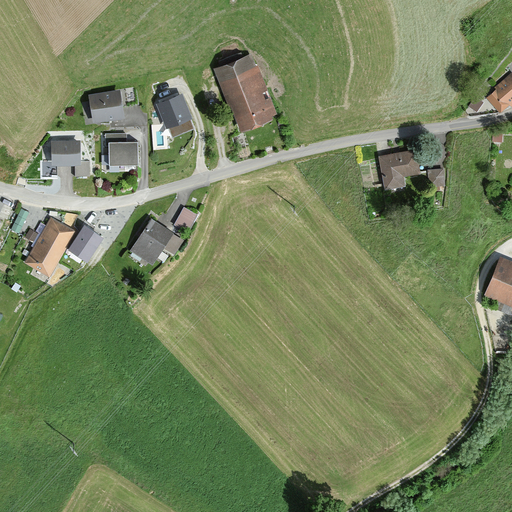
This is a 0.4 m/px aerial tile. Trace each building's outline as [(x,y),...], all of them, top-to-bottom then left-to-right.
[(239,128),(277,113),(251,49),(213,64),(239,128)] [(498,116),(511,105),(511,74),(483,97),(498,116)] [(181,92),(157,102),(167,126),(191,116),(181,92)] [(475,94),(470,104),(478,108),(483,98),(475,94)] [(88,101),(92,122),(123,117),(119,96),(88,101)] [(76,162),(75,142),(49,143),(50,163),(76,162)] [(106,166),(136,167),(137,144),(106,143),(106,166)] [(404,178),(421,176),(417,151),(379,156),(384,191),(406,188),(404,178)] [(445,169),(422,168),(421,187),(444,188),(445,169)] [(183,210),(174,225),(186,232),(195,217),(183,210)] [(52,276),(76,230),(48,216),(24,262),(52,276)] [(103,233),(85,221),(69,246),(88,258),(103,233)] [(150,221),(131,251),(149,262),(167,232),(150,221)] [(511,262),(500,257),(483,295),(511,307),(511,262)]
